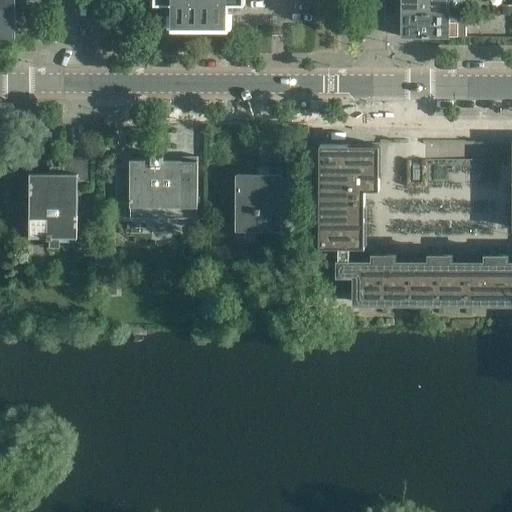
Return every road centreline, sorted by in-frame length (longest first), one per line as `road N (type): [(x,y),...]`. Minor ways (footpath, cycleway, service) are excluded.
road 1 (tertiary): [(72,84),(378,85)]
road 2 (tertiary): [(378,85),(511,85)]
